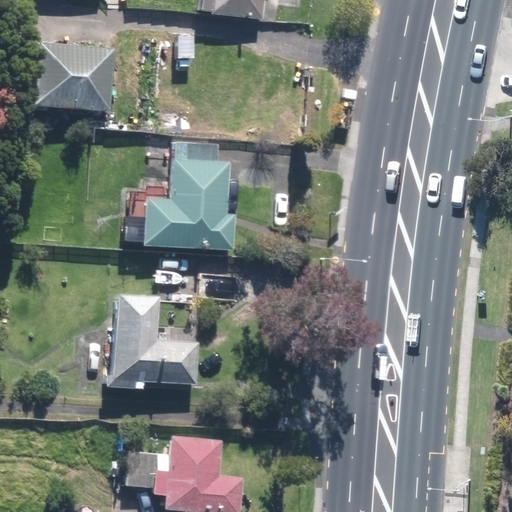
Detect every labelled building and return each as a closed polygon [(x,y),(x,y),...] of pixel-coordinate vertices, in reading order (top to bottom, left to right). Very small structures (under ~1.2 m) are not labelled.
[(209,0),(208,13),(258,18),(259,0),(209,0)] [(33,45),(28,106),(104,112),(108,50),(33,45)] [(255,104),(255,67),(218,66),(218,46),(184,45),(183,65),(152,65),(151,129),(247,131),(247,104),(255,104)] [(140,198),(138,246),(227,250),(229,216),(220,216),(223,163),(213,162),(214,145),(171,143),(170,160),(166,160),(165,200),(140,198)] [(178,263),(160,262),(159,294),(176,295),(178,263)] [(202,275),(199,297),(233,302),(236,279),(202,275)] [(104,377),(103,386),(136,389),(137,380),(191,383),(193,345),(150,343),(153,299),(112,296),(107,377),(104,377)] [(9,428),(0,427),(0,511),(35,511),(38,441),(8,440),(9,428)] [(166,438),(160,509),(194,511),(235,511),(239,478),(213,476),(216,443),(166,438)]
